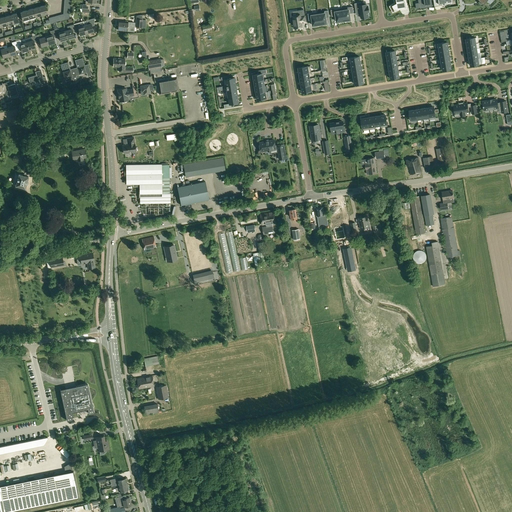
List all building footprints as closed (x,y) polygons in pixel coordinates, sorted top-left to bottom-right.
[(82,4),(82,8),(89,9),(90,2),(96,2),(95,0),(87,0),(87,1),(85,1),(85,4),(82,4)] [(390,7),(393,13),(400,8),(402,8),(402,9),(407,8),(405,0),(396,0),(397,3),(390,7)] [(418,0),(419,3),(416,3),(416,8),(425,7),(425,5),(432,4),(431,0),(418,0)] [(361,2),(355,3),(356,10),(360,9),(361,18),(368,17),(368,12),(369,12),(368,6),(367,6),(366,4),(362,5),(361,2)] [(45,5),(39,7),(41,15),(47,14),(45,5)] [(353,6),(342,8),(344,21),(346,20),(350,19),(350,14),(354,13),(353,6)] [(39,7),(32,9),(35,17),(41,15),(39,7)] [(342,8),(331,10),(332,16),(336,16),(337,22),(341,21),(344,21),(342,8)] [(32,9),(26,10),(29,19),(35,17),(32,9)] [(293,21),(292,22),(292,25),(294,25),(294,28),(302,27),(302,22),(306,21),(304,9),(297,10),(298,15),(292,16),(293,21)] [(29,19),(26,10),(20,12),(23,21),(29,19)] [(325,12),(318,13),(320,24),(323,24),(322,24),(327,23),(326,18),(329,17),(328,10),(324,11),(325,12)] [(311,13),(308,13),(309,21),(312,20),(313,25),(317,25),(320,24),(318,13),(312,14),(311,13)] [(16,14),(10,15),(12,24),(19,22),(16,14)] [(10,15),(4,17),(6,26),(12,24),(10,15)] [(86,20),(86,24),(84,25),(87,33),(93,32),(91,26),(94,25),(93,18),(86,20)] [(83,21),(73,24),(75,30),(78,30),(80,35),(87,33),(84,25),(83,21)] [(119,21),(118,30),(127,31),(127,30),(134,31),(135,23),(128,22),(119,21)] [(68,30),(65,31),(68,39),(74,37),(72,31),(75,30),(73,24),(67,26),(68,30)] [(58,29),(54,30),(56,36),(59,35),(60,41),(68,39),(65,31),(60,32),(58,29)] [(51,35),(46,36),(48,45),(55,43),(53,37),(56,36),(54,30),(50,31),(51,35)] [(32,40),(27,42),(29,50),(36,48),(34,42),(37,41),(35,36),(35,34),(32,34),(32,36),(31,37),(32,40)] [(39,34),(35,36),(37,41),(40,41),(41,47),(48,45),(45,36),(40,38),(39,34)] [(20,40),(16,41),(18,50),(21,49),(22,52),(23,52),(23,53),(26,52),(26,51),(29,50),(27,42),(24,43),(24,40),(20,41),(20,40)] [(7,47),(10,56),(16,54),(16,51),(18,50),(16,41),(12,43),(13,46),(7,47)] [(0,46),(1,49),(3,58),(10,56),(7,47),(3,49),(3,46),(0,46)] [(77,67),(74,68),(76,76),(86,73),(87,76),(91,75),(88,64),(84,65),(82,58),(75,60),(77,67)] [(113,58),(113,67),(119,67),(119,72),(132,72),(133,67),(125,67),(125,59),(113,58)] [(160,60),(148,62),(149,70),(161,68),(160,60)] [(76,76),(74,68),(70,69),(68,62),(60,64),(64,76),(60,77),(62,84),(66,83),(65,79),(72,77),(74,83),(78,82),(76,76)] [(310,66),(298,68),(299,74),(311,72),(310,66)] [(259,74),(253,75),(254,81),(264,80),(263,74),(267,73),(266,69),(259,71),(259,74)] [(28,77),(30,84),(38,82),(39,87),(47,84),(45,76),(43,77),(41,70),(35,72),(36,75),(28,77)] [(227,76),(221,77),(221,80),(223,80),(224,86),(236,84),(235,78),(227,79),(227,76)] [(177,77),(157,81),(159,95),(179,91),(177,77)] [(3,94),(4,97),(5,101),(11,99),(11,97),(18,95),(15,83),(10,85),(9,81),(4,83),(6,90),(4,94),(3,94)] [(313,84),(301,86),(302,92),(314,90),(313,84)] [(149,85),(141,86),(141,88),(142,92),(143,92),(144,95),(151,94),(150,91),(149,85)] [(126,88),(118,90),(118,93),(119,98),(120,101),(121,101),(123,102),(126,102),(127,100),(128,100),(128,96),(134,95),(133,89),(127,90),(126,88)] [(229,104),(224,105),(225,108),(231,107),(231,103),(239,102),(238,96),(227,98),(228,98),(229,104)] [(489,101),(483,102),(483,105),(483,106),(484,106),(484,110),(498,108),(498,107),(501,107),(502,113),(508,112),(506,101),(500,102),(500,103),(497,103),(497,99),(492,100),(491,99),(491,100),(489,100),(489,101)] [(467,103),(454,105),(455,114),(460,113),(460,116),(465,115),(465,112),(469,112),(467,103)] [(434,107),(428,108),(429,120),(436,119),(435,113),(434,110),(434,107)] [(385,115),(379,116),(381,127),(387,126),(385,115)] [(367,118),(361,119),(363,130),(369,129),(367,118)] [(336,122),(330,123),(332,133),(336,132),(337,134),(341,133),(341,131),(344,131),(343,121),(339,122),(339,121),(339,122),(337,122),(336,122)] [(319,125),(310,127),(312,140),(321,139),(319,125)] [(128,144),(123,145),(124,153),(136,152),(135,144),(134,137),(127,138),(127,142),(128,142),(128,144)] [(274,140),(260,142),(261,146),(261,151),(264,151),(275,149),(275,148),(277,148),(279,155),(285,154),(283,144),(277,146),(275,146),(274,140)] [(442,148),(436,149),(439,163),(445,162),(442,148)] [(86,157),(85,149),(72,151),(73,160),(77,159),(78,160),(83,159),(83,158),(86,157)] [(433,156),(423,158),(424,166),(434,164),(433,156)] [(418,157),(406,160),(407,166),(409,166),(411,174),(422,172),(418,157)] [(223,158),(183,165),(185,177),(225,171),(223,158)] [(367,164),(365,164),(367,174),(376,173),(374,158),(366,159),(367,164)] [(161,164),(126,164),(126,180),(126,184),(133,184),(140,184),(140,198),(140,203),(143,203),(151,203),(170,203),(170,193),(161,193),(161,178),(161,165),(161,164)] [(161,165),(161,178),(169,178),(169,165),(161,165)] [(15,174),(13,184),(16,185),(25,188),(28,176),(19,174),(18,175),(15,174)] [(205,181),(177,187),(181,205),(185,204),(186,206),(190,205),(189,203),(209,199),(205,181)] [(452,190),(442,192),(443,200),(454,198),(452,190)] [(431,194),(421,195),(424,216),(425,216),(426,226),(434,224),(433,214),(434,214),(431,194)] [(419,196),(410,198),(416,234),(425,233),(419,196)] [(317,212),(316,212),(317,216),(318,216),(318,219),(324,218),(324,220),(327,220),(326,214),(325,215),(324,210),(323,210),(323,207),(317,208),(317,212)] [(292,209),(290,210),(291,217),(292,220),(297,219),(297,216),(298,216),(298,213),(296,213),(296,209),(292,209)] [(275,212),(261,214),(262,225),(266,224),(269,224),(270,223),(276,222),(275,212)] [(367,216),(358,218),(361,229),(370,227),(367,216)] [(452,216),(440,218),(447,257),(459,255),(452,216)] [(270,226),(262,227),(264,235),(274,233),(272,225),(271,225),(270,223),(269,224),(270,226)] [(343,227),(334,228),(336,240),(345,238),(343,227)] [(299,229),(292,230),(294,240),(300,239),(299,229)] [(156,247),(154,237),(142,239),(144,250),(156,247)] [(261,252),(253,253),(254,258),(256,268),(262,267),(260,261),(269,259),(266,242),(259,244),(261,252)] [(432,246),(426,247),(430,274),(433,287),(435,286),(445,285),(437,242),(431,243),(432,246)] [(174,245),(164,247),(167,259),(177,257),(174,245)] [(347,248),(343,249),(347,268),(355,267),(352,252),(348,253),(347,248)] [(413,257),(413,258),(413,259),(413,260),(414,260),(414,261),(415,261),(415,262),(416,262),(416,263),(417,263),(418,263),(418,264),(419,264),(420,264),(421,264),(421,263),(422,263),(423,263),(423,262),(424,262),(425,261),(425,260),(426,260),(426,259),(426,258),(426,257),(426,256),(426,255),(426,254),(425,254),(425,253),(425,252),(424,252),(423,252),(423,251),(422,251),(421,251),(421,250),(420,250),(419,250),(418,250),(418,251),(417,251),(416,251),(415,252),(414,253),(414,254),(413,254),(413,255),(413,256),(413,257)] [(76,255),(78,264),(87,263),(88,268),(95,267),(94,262),(92,252),(76,255)] [(50,259),(51,268),(64,266),(62,257),(50,259)] [(145,264),(143,257),(129,261),(131,267),(145,264)] [(120,269),(121,278),(126,277),(126,279),(130,278),(128,267),(120,269)] [(214,278),(213,274),(210,275),(209,272),(197,274),(198,280),(214,277),(214,278)] [(158,356),(144,358),(145,367),(148,367),(148,366),(153,365),(159,364),(158,356)] [(152,376),(145,377),(147,387),(154,386),(152,376)] [(147,387),(145,377),(137,378),(139,389),(147,387)] [(66,391),(61,392),(67,420),(72,419),(72,417),(73,416),(72,412),(88,409),(89,414),(94,412),(88,385),(87,384),(86,384),(76,386),(77,390),(66,392),(66,391)] [(168,397),(166,385),(156,387),(158,399),(168,397)] [(144,406),(145,415),(159,412),(158,410),(157,403),(144,406)] [(98,445),(99,451),(100,451),(100,455),(102,454),(103,454),(105,453),(106,452),(106,450),(109,449),(107,441),(104,441),(103,436),(96,437),(97,445),(98,445)] [(48,438),(47,437),(18,443),(0,446),(0,476),(0,477),(0,475),(0,453),(43,445),(48,438)] [(0,510),(0,511),(6,511),(79,497),(73,471),(71,463),(70,463),(65,466),(66,472),(0,485),(0,510)] [(126,484),(119,486),(119,487),(115,488),(116,492),(120,491),(120,492),(128,490),(128,489),(129,489),(128,486),(127,486),(126,484)] [(131,506),(129,497),(126,498),(125,495),(117,497),(119,507),(117,507),(112,508),(113,511),(110,511),(125,511),(124,507),(131,506)]
